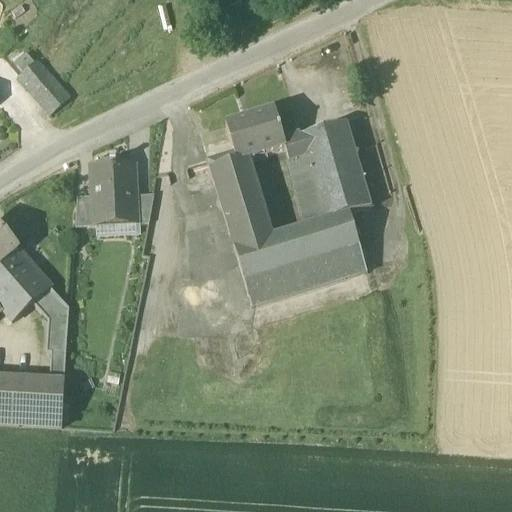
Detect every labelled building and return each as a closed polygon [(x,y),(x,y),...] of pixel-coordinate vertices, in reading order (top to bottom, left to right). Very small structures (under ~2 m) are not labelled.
[(212,0),(219,13),(244,0),(212,0)] [(16,82),(49,119),(70,101),(37,65),(16,82)] [(250,117),(287,101),(274,71),(237,87),(250,117)] [(233,158),(236,168),(249,164),(285,153),(282,143),(274,116),(225,131),(233,158)] [(305,162),(308,172),(354,158),(346,128),(300,142),(299,138),(282,143),(285,153),(289,167),(305,162)] [(206,166),(233,252),(272,240),(249,164),(236,168),(233,158),(206,166)] [(371,212),(354,158),(308,172),(323,224),(348,217),(348,219),(371,212)] [(283,168),(302,231),(323,224),(308,172),(305,162),(289,167),(283,168)] [(135,237),(134,229),(136,228),(135,199),(135,198),(131,198),(129,169),(115,169),(115,166),(110,167),(110,168),(90,169),(92,200),(93,230),(96,230),(96,239),(135,237)] [(135,199),(136,228),(147,228),(152,199),(135,199)] [(77,201),(75,231),(93,230),(92,200),(77,201)] [(302,231),(272,240),(233,252),(251,312),(366,276),(348,219),(348,217),(323,224),(302,231)] [(0,269),(17,255),(0,235),(0,269)] [(48,325),(45,356),(50,356),(49,384),(64,385),(68,313),(17,255),(0,269),(0,312),(1,313),(11,325),(32,307),(48,325)] [(0,428),(61,431),(64,385),(49,384),(31,383),(0,381),(0,428)]
